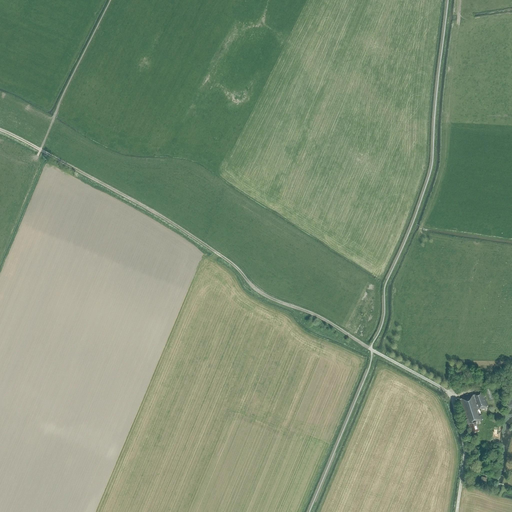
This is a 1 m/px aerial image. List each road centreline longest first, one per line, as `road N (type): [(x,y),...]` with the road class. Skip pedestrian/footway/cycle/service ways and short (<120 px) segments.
road 1 (track): [(371,349),(316,314),(256,290),(174,223),(0,131)]
road 2 (unclassified): [(456,511),(464,450),(451,398),(371,349)]
